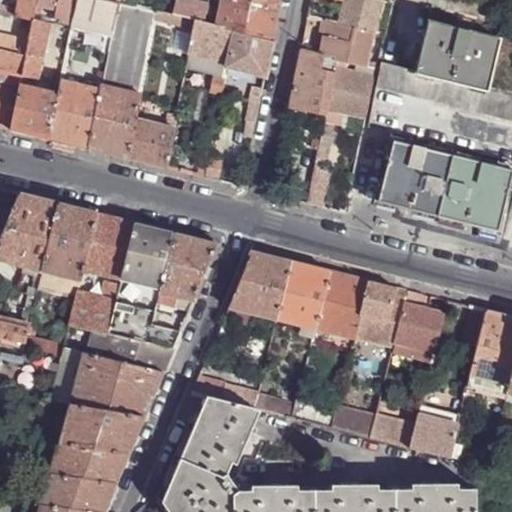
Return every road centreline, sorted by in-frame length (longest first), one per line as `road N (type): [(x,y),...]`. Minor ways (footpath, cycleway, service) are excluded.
road 1 (residential): [(119,511),(238,219)]
road 2 (residential): [(248,221),(511,287)]
road 3 (residential): [(0,159),(238,219)]
road 4 (residential): [(248,221),(292,0)]
